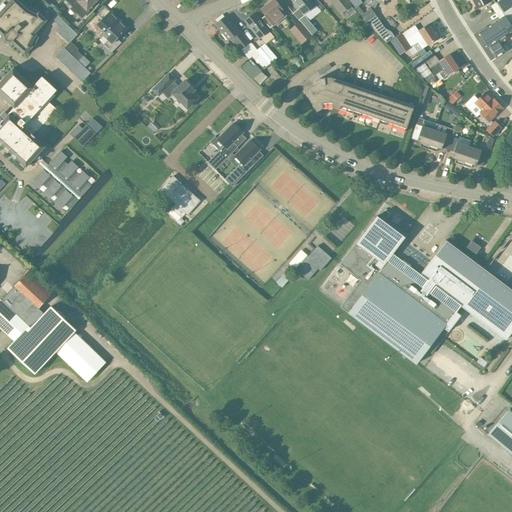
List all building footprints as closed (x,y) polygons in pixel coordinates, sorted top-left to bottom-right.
[(38,13),(37,15),(21,16),(3,0),(0,0),(0,34),(3,37),(4,35),(5,38),(9,41),(12,42),(11,42),(25,55),(33,47),(31,45),(36,36),(36,35),(35,34),(47,20),(38,13)] [(3,0),(21,16),(37,15),(27,10),(16,0),(3,0)] [(51,11),(54,7),(56,6),(49,0),(44,6),(50,12),(51,11)] [(65,0),(72,7),(70,9),(74,13),(77,13),(82,19),(90,11),(88,9),(96,0),(65,0)] [(282,9),(275,0),(273,0),(261,10),(266,15),(262,18),(270,28),(273,26),(274,27),(286,17),(281,10),(282,9)] [(292,0),(305,15),(298,20),(299,21),(312,35),(317,31),(309,21),(321,11),(320,11),(325,8),(318,0),(292,0)] [(352,6),(347,0),(331,0),(331,1),(341,14),(342,13),(347,19),(356,12),(351,6),(352,6)] [(348,0),(355,8),(358,5),(362,3),(359,0),(348,0)] [(365,0),(364,4),(375,9),(379,1),(385,4),(386,0),(365,0)] [(473,0),(477,8),(490,2),(488,0),(473,0)] [(504,15),(479,32),(496,57),(509,49),(505,42),(502,44),(499,40),(511,31),(511,0),(499,0),(496,3),(504,15)] [(355,8),(366,22),(376,15),(371,8),(364,13),(358,5),(355,8)] [(104,35),(119,20),(111,11),(109,13),(102,20),(98,15),(90,24),(97,32),(101,28),(106,33),(104,35)] [(269,31),(255,12),(245,20),(259,39),(261,38),(265,42),(272,36),(269,31)] [(56,31),(69,43),(71,42),(77,35),(56,14),(55,15),(52,19),(60,26),(56,31)] [(270,64),(258,50),(250,41),(250,42),(241,30),(239,31),(226,15),(216,24),(229,40),(231,38),(241,50),(249,59),(252,57),(256,61),(258,65),(257,66),(250,59),(242,66),(253,79),(254,78),(259,83),(266,77),(261,71),(262,71),(261,70),(262,69),(263,70),(270,64)] [(119,20),(106,33),(104,35),(108,40),(104,44),(108,48),(110,50),(112,52),(121,43),(117,38),(128,28),(119,20)] [(299,21),(289,30),(301,44),(312,35),(299,21)] [(434,32),(429,23),(418,30),(419,31),(418,32),(414,26),(391,41),(400,55),(412,47),(411,46),(412,45),(417,41),(421,48),(423,48),(438,38),(438,37),(438,36),(438,34),(437,32),(435,31),(434,32)] [(385,42),(386,43),(389,41),(395,37),(391,32),(385,28),(377,33),(378,34),(385,42)] [(327,39),(320,45),(324,50),(331,45),(327,39)] [(417,41),(412,45),(416,52),(421,48),(417,41)] [(71,42),(69,43),(64,48),(78,61),(83,56),(78,51),(78,49),(71,42)] [(265,43),(258,50),(270,64),(277,58),(265,43)] [(318,45),(311,51),(317,57),(323,51),(318,45)] [(84,67),(78,61),(64,48),(56,56),(82,82),(91,73),(90,72),(86,68),(84,67)] [(421,48),(416,52),(419,56),(426,52),(423,48),(421,48)] [(423,80),(425,78),(429,83),(436,78),(435,75),(425,63),(435,56),(431,50),(412,65),(423,80)] [(460,68),(450,54),(440,61),(436,55),(435,56),(425,63),(435,75),(439,72),(444,79),(460,68)] [(83,56),(78,61),(84,67),(89,62),(83,56)] [(329,64),(318,72),(320,75),(331,67),(329,64)] [(0,143),(26,167),(38,155),(45,147),(22,126),(25,123),(36,132),(57,109),(49,103),(56,96),(54,93),(56,90),(42,77),(33,87),(13,68),(0,82),(0,94),(14,108),(9,113),(10,113),(0,124),(0,143)] [(415,105),(332,77),(319,79),(316,81),(317,83),(305,91),(318,111),(324,108),(334,107),(334,106),(406,131),(415,105)] [(164,79),(153,89),(159,95),(167,87),(187,109),(192,104),(193,105),(198,100),(191,93),(193,92),(191,89),(193,87),(186,80),(178,87),(172,81),(169,84),(164,79)] [(425,88),(422,96),(429,98),(432,90),(425,88)] [(452,95),(458,100),(462,96),(456,91),(452,95)] [(493,99),(486,91),(473,103),(481,111),(480,112),(490,121),(503,107),(494,98),(493,99)] [(79,125),(70,133),(79,142),(83,146),(95,134),(102,127),(93,118),(86,125),(82,129),(79,125)] [(421,145),(429,148),(437,124),(419,118),(417,124),(412,137),(418,139),(418,140),(422,142),(421,145)] [(502,128),(495,121),(486,130),(493,137),(502,128)] [(208,162),(216,170),(238,147),(233,142),(243,132),(233,123),(217,139),(224,146),(208,162)] [(443,147),(449,149),(453,136),(452,136),(454,130),(437,124),(429,148),(437,151),(438,147),(442,149),(443,147)] [(459,138),(453,136),(449,149),(454,151),(452,157),(456,158),(455,162),(463,165),(470,146),(458,142),(459,138)] [(225,179),(233,186),(256,163),(251,158),(260,149),(250,140),(235,156),(242,162),(225,179)] [(470,146),(463,165),(471,167),(473,164),(477,165),(477,164),(483,166),(487,153),(482,151),(482,150),(470,146)] [(59,175),(61,173),(68,165),(63,161),(66,157),(60,152),(50,163),(56,168),(54,170),(59,175)] [(68,165),(61,173),(68,178),(66,180),(71,185),(73,183),(79,175),(74,171),(78,167),(71,162),(68,165)] [(48,188),(54,181),(56,178),(51,174),(49,176),(43,170),(33,182),(39,187),(43,183),(48,188)] [(83,172),(79,175),(73,183),(79,188),(77,190),(82,195),(91,185),(85,181),(89,177),(83,172)] [(200,201),(173,176),(160,190),(187,215),(200,201)] [(54,194),(59,198),(66,191),(68,189),(62,184),(61,186),(54,181),(48,188),(44,192),(50,197),(54,194)] [(66,191),(59,198),(55,202),(61,207),(65,204),(70,208),(79,199),(74,194),(72,196),(66,191)] [(377,216),(339,264),(360,280),(340,307),(416,364),(427,350),(431,354),(460,315),(456,312),(461,305),(505,339),(506,340),(511,331),(511,294),(444,244),(447,241),(446,240),(420,274),(392,253),(405,237),(404,236),(402,239),(376,220),(378,217),(377,216)] [(481,247),(471,240),(466,247),(476,254),(481,247)] [(331,258),(317,246),(308,256),(307,255),(295,269),(308,280),(318,269),(320,271),(331,258)] [(55,290),(32,268),(2,300),(1,299),(0,299),(0,327),(14,341),(7,348),(35,374),(56,352),(87,382),(106,362),(75,332),(76,330),(51,306),(44,313),(38,308),(55,290)] [(290,279),(284,274),(276,282),(282,288),(290,279)] [(481,358),(477,363),(484,369),(488,364),(481,358)] [(488,434),(511,454),(511,413),(508,410),(488,434)]
